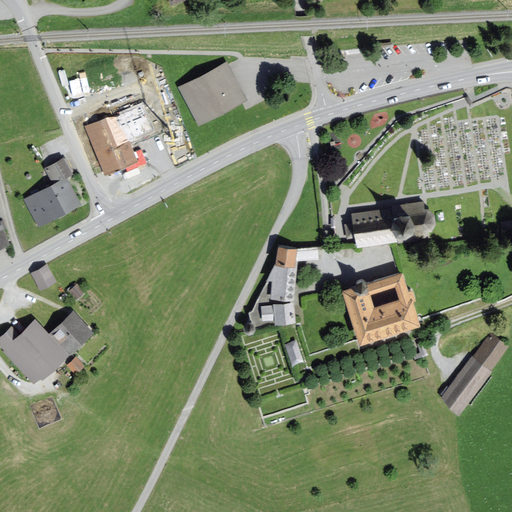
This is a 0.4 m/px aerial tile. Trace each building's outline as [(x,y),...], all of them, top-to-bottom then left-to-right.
[(231,61),(178,86),(197,125),(250,100),(231,61)] [(118,111),(84,125),(105,176),(138,163),(118,111)] [(133,140),(138,158),(152,154),(148,136),(133,140)] [(70,175),(22,198),(39,230),(85,206),(70,175)] [(425,210),(424,196),(393,199),(394,206),(350,210),(351,219),(341,220),(343,237),(353,236),(353,245),(398,240),(399,245),(433,241),(432,229),(439,228),(437,209),(425,210)] [(1,208),(0,208),(0,252),(14,248),(1,208)] [(318,260),(317,243),(299,247),(280,243),(278,259),(255,309),(249,310),(254,328),(284,321),(287,326),(300,323),(293,300),(298,261),(318,260)] [(48,266),(32,274),(41,291),(56,283),(48,266)] [(408,267),(345,287),(362,343),(426,325),(408,267)] [(78,282),(69,291),(77,299),(86,290),(78,282)] [(11,325),(0,335),(0,350),(38,390),(99,331),(75,306),(50,330),(35,315),(18,332),(11,325)] [(510,347),(488,331),(440,398),(462,414),(510,347)] [(297,337),(286,340),(293,362),(304,358),(297,337)] [(77,354),(67,362),(74,371),(84,363),(77,354)]
